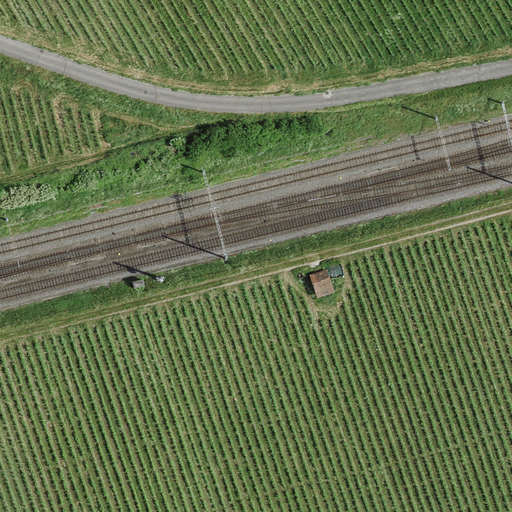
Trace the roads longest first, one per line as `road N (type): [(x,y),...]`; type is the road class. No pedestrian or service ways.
road 1 (track): [(0,330),(511,205)]
road 2 (unclassified): [(511,70),(324,103),(247,106),(174,99),(0,44)]
